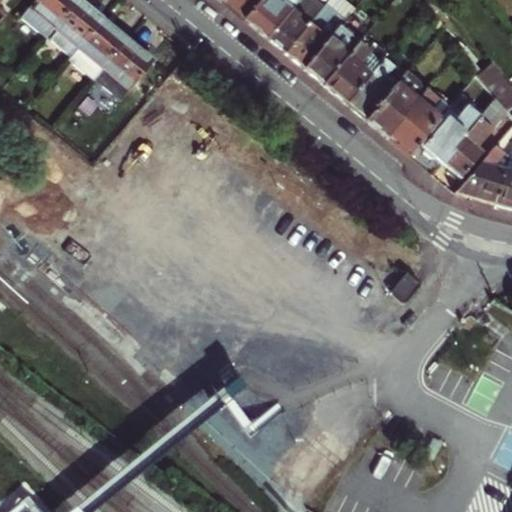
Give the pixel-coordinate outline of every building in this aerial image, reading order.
[(50,25),(54,28),(77,0),(36,0),(30,9),(19,21),(39,38),(50,25)] [(43,41),(68,61),(104,19),(80,0),(77,0),(54,28),(43,41)] [(226,0),(224,3),(244,20),(260,0),(226,0)] [(260,0),(244,20),(267,39),(299,0),(260,0)] [(299,0),(267,39),(285,53),(318,14),(325,6),(317,0),(299,0)] [(318,14),(285,53),(305,70),(340,26),(345,21),(333,11),(325,21),(318,14)] [(104,19),(68,61),(93,82),(96,79),(129,39),(104,19)] [(405,57),(414,65),(441,33),(434,24),(405,57)] [(50,25),(39,38),(43,41),(54,28),(50,25)] [(360,42),(340,26),(305,70),(324,85),(360,42)] [(360,42),(324,85),(347,104),(378,66),(364,54),(372,44),(363,37),(360,42)] [(156,61),(129,39),(96,79),(123,101),(156,61)] [(378,66),(347,104),(367,120),(400,82),(386,71),(390,66),(383,61),(378,66)] [(511,88),(497,71),(483,83),(497,99),(506,111),(511,117),(511,88)] [(400,82),(367,120),(388,137),(427,90),(415,80),(409,87),(401,80),(400,82)] [(427,90),(388,137),(410,155),(443,116),(432,107),(439,99),(427,90)] [(441,164),(442,165),(486,112),(469,98),(453,112),(459,117),(450,128),(444,122),(423,148),(424,149),(424,155),(429,160),(434,158),(441,164)] [(486,112),(442,165),(446,168),(445,172),(454,180),(461,179),(481,154),(477,146),(506,111),(497,99),(486,112)] [(457,194),(495,204),(504,167),(494,165),(508,148),(500,141),(457,194)] [(495,204),(511,208),(511,169),(504,167),(495,204)] [(405,307),(422,288),(407,276),(391,294),(405,307)] [(234,374),(219,387),(223,392),(227,397),(242,384),(238,379),(234,374)]
